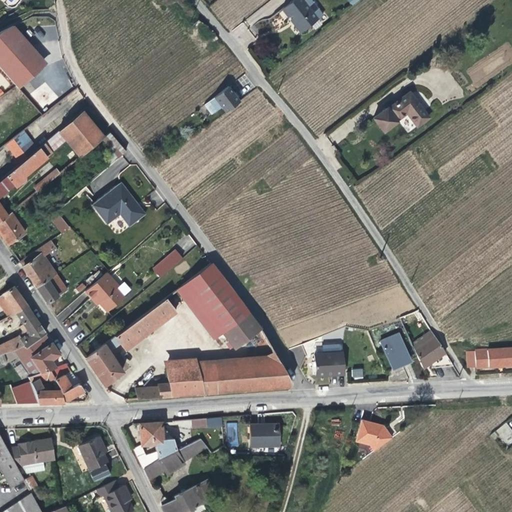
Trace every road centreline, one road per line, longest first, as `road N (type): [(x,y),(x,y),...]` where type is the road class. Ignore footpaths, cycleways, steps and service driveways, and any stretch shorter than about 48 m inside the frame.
road 1 (track): [(57,0),(73,69),(307,394),(280,511)]
road 2 (residential): [(469,386),(308,138),(195,0)]
road 3 (tertiary): [(108,412),(469,386)]
road 4 (residential): [(108,412),(0,253)]
